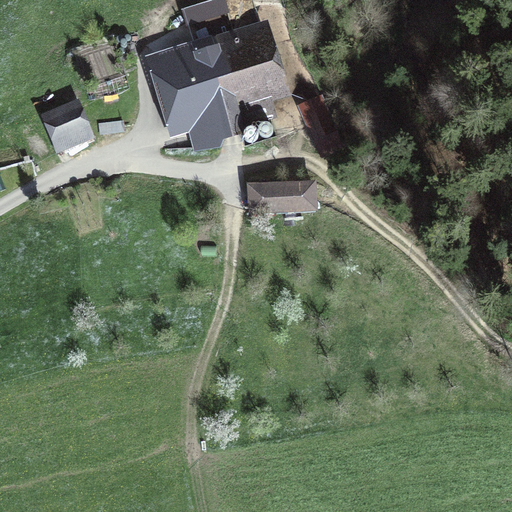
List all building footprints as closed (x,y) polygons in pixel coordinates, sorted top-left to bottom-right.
[(210,0),(181,9),(187,26),(227,13),(233,31),(260,22),(253,0),(210,0)] [(224,139),(233,136),(237,130),(278,118),(273,101),(292,96),(269,20),(260,22),(233,31),(145,57),(170,139),(189,133),(194,151),(221,147),(224,139)] [(114,41),(83,49),(90,81),(121,73),(114,41)] [(53,120),(64,148),(89,139),(77,110),(53,120)] [(342,146),(320,119),(305,131),(327,158),(342,146)] [(251,187),(252,211),(314,207),(313,184),(251,187)]
